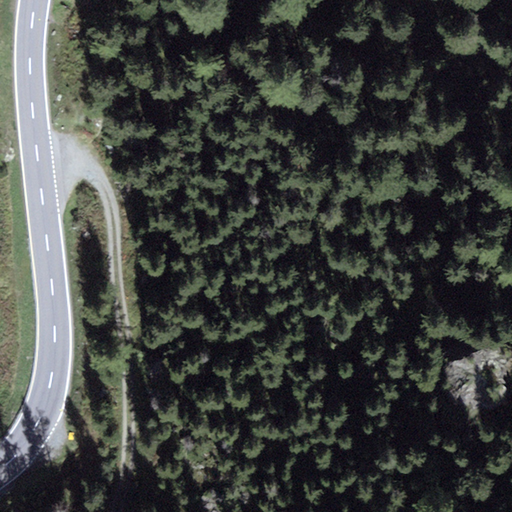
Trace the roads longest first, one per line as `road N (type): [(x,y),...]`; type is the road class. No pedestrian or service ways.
road 1 (primary): [(0,471),(35,429),(55,363),(30,69),(35,0)]
road 2 (track): [(38,159),(71,159),(100,179),(114,216),(130,443),(115,511)]
